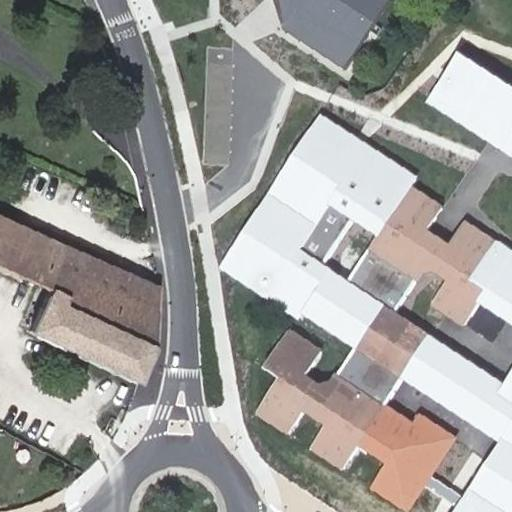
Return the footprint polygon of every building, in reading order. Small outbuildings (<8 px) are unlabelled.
[(287,0),(291,23),(287,29),(353,72),(397,0),(287,0)] [(511,86),(460,53),(430,100),(506,149),(511,139),(511,86)] [(302,319),(305,314),(303,313),(329,276),(319,268),(351,219),(379,237),(411,190),(418,181),(320,117),(222,267),(302,319)] [(377,408),(398,379),(417,351),(427,336),(399,316),(421,283),(434,279),(444,286),(431,306),(457,324),(464,322),(480,298),(486,291),(474,282),(497,249),(463,226),(447,249),(426,235),(442,212),(411,190),(379,237),(345,287),(329,276),(303,313),(305,314),(355,348),(331,384),(320,385),(304,375),(318,355),(289,334),(265,369),(280,380),(256,415),(283,434),(298,413),(318,427),(303,449),(334,470),(349,449),(384,473),(369,495),(392,511),(411,511),(457,448),(421,423),(413,433),(377,408)] [(151,348),(156,291),(0,217),(0,271),(42,292),(26,328),(137,381),(151,348)] [(511,318),(511,366),(504,378),(473,359),(470,364),(427,336),(417,351),(398,379),(497,442),(451,511),(511,511),(511,243),(504,238),(497,249),(474,282),(486,291),(480,298),(511,318)]
